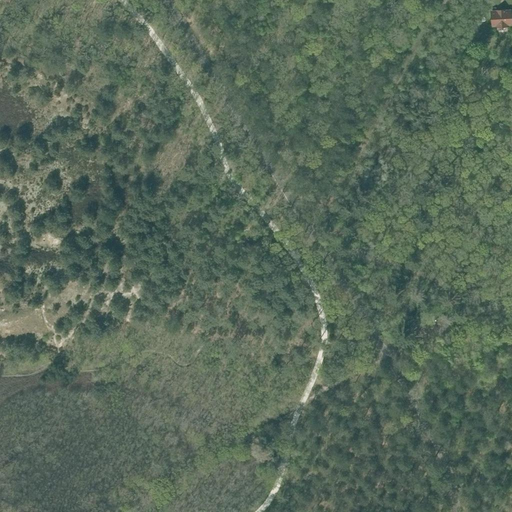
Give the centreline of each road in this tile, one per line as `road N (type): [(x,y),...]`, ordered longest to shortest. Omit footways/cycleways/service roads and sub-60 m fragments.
road 1 (unclassified): [(168,0),(428,424),(458,511)]
road 2 (track): [(447,0),(379,113)]
